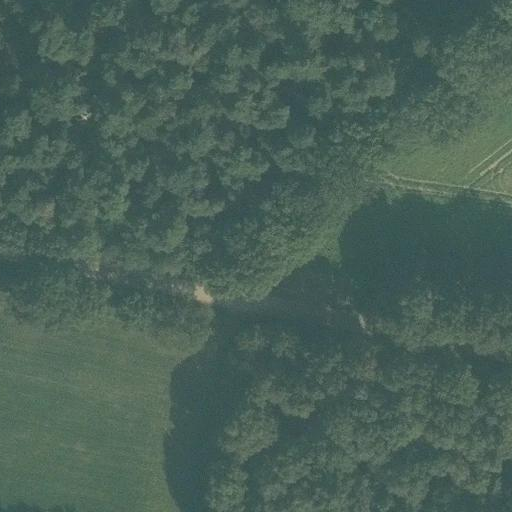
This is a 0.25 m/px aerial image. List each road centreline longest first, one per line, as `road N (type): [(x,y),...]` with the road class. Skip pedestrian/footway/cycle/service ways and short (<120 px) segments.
road 1 (track): [(0,245),(242,298),(511,341)]
road 2 (track): [(242,298),(358,173),(511,50)]
